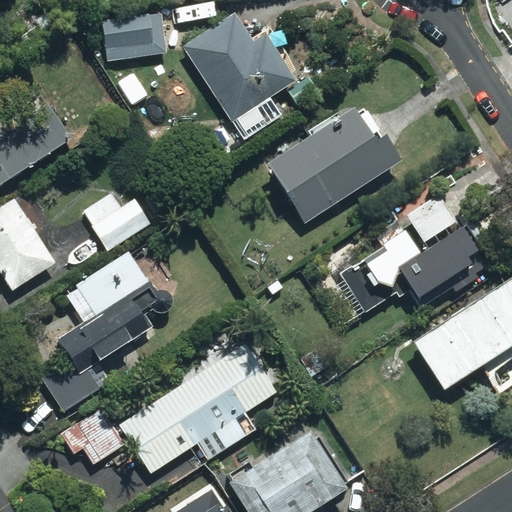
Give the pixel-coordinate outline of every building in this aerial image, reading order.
[(231,15),(178,51),(228,125),(233,121),(247,141),(279,119),(267,102),(293,84),(288,77),(298,70),(269,28),(249,42),(231,15)] [(157,16),(98,24),(104,66),(163,58),(157,16)] [(308,79),(285,95),(295,109),(317,93),(308,79)] [(0,190),(69,142),(34,91),(0,114),(0,115),(12,132),(0,140),(0,190)] [(349,114),(261,170),(298,229),(396,168),(361,113),(352,118),(349,114)] [(109,197),(81,215),(107,254),(148,227),(131,203),(119,211),(109,197)] [(437,198),(405,218),(423,245),(454,225),(437,198)] [(53,267),(10,202),(0,208),(0,281),(9,296),(53,267)] [(418,258),(397,230),(374,246),(378,251),(338,279),(364,314),(385,299),(381,294),(392,286),(389,282),(394,278),(418,313),(448,292),(443,285),(465,270),(461,264),(472,256),(455,232),(418,258)] [(144,286),(124,256),(63,297),(82,327),(69,336),(76,345),(59,357),(66,368),(43,383),(64,414),(109,384),(99,368),(129,348),(126,343),(145,330),(141,324),(170,304),(162,292),(157,295),(149,283),(144,286)] [(511,290),(506,282),(407,347),(440,398),(511,350),(511,290)] [(186,383),(117,425),(149,477),(194,449),(203,464),(255,433),(245,416),(276,397),(241,340),(181,376),(186,383)] [(121,448),(96,410),(55,438),(72,462),(83,454),(92,468),(121,448)] [(312,511),(339,494),(336,491),(347,484),(317,438),(308,444),(300,432),(279,445),(283,450),(223,489),(226,493),(197,511),(312,511)]
